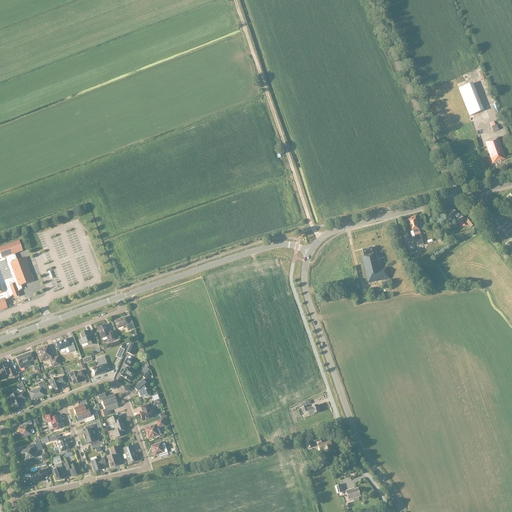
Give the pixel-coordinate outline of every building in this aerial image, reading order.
[(478,67),(476,61),(473,61),(472,59),(470,60),(472,69),(478,67)] [(458,89),(469,116),(483,110),(473,83),(458,89)] [(497,125),(495,126),(493,122),(489,123),(492,132),(498,130),(497,125)] [(489,141),(485,143),(492,163),(505,159),(498,138),(489,141)] [(455,208),(446,215),(451,221),(455,217),(457,219),(456,220),(459,224),(465,220),(462,215),(460,217),(458,215),(460,214),(455,208)] [(416,217),(407,219),(411,232),(413,232),(416,243),(417,247),(417,246),(423,245),(422,241),(421,238),(416,217)] [(470,228),(474,225),(470,218),(465,221),(470,228)] [(0,310),(7,308),(4,301),(21,289),(20,286),(33,281),(31,274),(29,275),(26,265),(27,264),(25,258),(16,261),(14,254),(24,250),(21,241),(0,248),(0,310)] [(372,248),(362,251),(364,256),(361,257),(368,284),(377,281),(377,280),(380,279),(380,281),(389,278),(387,268),(379,270),(376,257),(374,258),(372,248)] [(115,321),(114,321),(117,329),(125,326),(127,331),(134,328),(132,322),(128,323),(126,317),(118,320),(117,320),(115,321)] [(105,325),(97,328),(101,339),(106,337),(108,342),(115,340),(112,332),(108,334),(105,325)] [(88,346),(94,344),(89,331),(80,334),(82,339),(79,340),(80,345),(87,342),(88,346)] [(67,339),(56,343),(59,351),(67,348),(69,353),(75,350),(72,343),(69,344),(67,339)] [(132,355),(136,346),(129,343),(125,352),(132,355)] [(47,346),(36,350),(40,360),(44,359),(44,360),(49,358),(50,361),(52,367),(59,365),(56,358),(52,360),(51,358),(52,358),(47,346)] [(30,353),(15,358),(18,366),(20,369),(30,366),(28,362),(32,361),(30,353)] [(125,368),(120,376),(129,382),(134,374),(128,370),(129,368),(133,363),(126,359),(123,364),(127,366),(125,368)] [(6,362),(0,364),(0,373),(1,377),(8,375),(9,378),(15,376),(12,369),(8,370),(6,362)] [(93,377),(105,372),(102,365),(91,370),(92,373),(91,373),(92,376),(93,376),(93,377)] [(70,383),(72,382),(73,385),(80,382),(79,379),(84,377),(82,371),(77,373),(76,372),(69,375),(70,377),(68,378),(68,379),(69,382),(70,383)] [(48,381),(53,392),(60,389),(59,386),(65,384),(63,376),(56,379),(56,378),(48,381)] [(142,380),(134,389),(137,392),(137,391),(139,398),(144,396),(144,398),(148,396),(147,392),(146,392),(145,390),(145,389),(143,386),(146,383),(142,380)] [(39,389),(29,392),(32,400),(44,395),(42,390),(45,389),(42,382),(37,384),(39,389)] [(16,394),(9,396),(10,400),(10,401),(11,403),(12,403),(13,407),(20,404),(19,401),(25,399),(23,393),(16,395),(16,394)] [(101,400),(103,406),(115,401),(113,395),(105,398),(104,394),(97,396),(99,401),(101,400)] [(73,408),(76,415),(88,411),(85,412),(84,408),(87,407),(85,400),(78,403),(79,406),(73,408)] [(118,408),(115,401),(103,406),(104,410),(102,411),(104,417),(110,414),(109,411),(118,408)] [(147,405),(140,408),(142,413),(139,414),(142,421),(152,418),(149,410),(148,411),(147,405)] [(306,406),(301,408),(303,413),(308,412),(309,416),(320,412),(317,405),(307,409),(306,406)] [(89,415),(88,411),(76,415),(78,422),(83,420),(85,423),(94,420),(93,415),(91,416),(89,415)] [(51,414),(44,416),(47,423),(50,422),(53,431),(61,428),(57,416),(52,418),(51,414)] [(112,425),(114,428),(123,425),(121,419),(116,421),(114,417),(107,419),(110,426),(112,425)] [(24,426),(18,429),(21,438),(30,435),(30,434),(34,433),(32,429),(29,430),(27,426),(31,425),(30,420),(23,423),(24,426)] [(154,426),(144,429),(148,439),(154,437),(154,438),(159,436),(157,432),(155,429),(157,428),(164,426),(161,420),(155,422),(156,425),(154,426)] [(82,432),(84,438),(92,435),(96,434),(95,431),(94,431),(92,425),(86,428),(87,431),(82,432)] [(125,431),(123,425),(114,428),(115,431),(112,432),(114,439),(121,436),(120,433),(125,431)] [(98,443),(96,438),(96,437),(97,437),(96,434),(92,435),(84,438),(86,444),(91,443),(92,446),(98,443)] [(58,435),(49,438),(51,442),(56,440),(60,452),(68,449),(67,445),(66,442),(64,437),(59,439),(58,435)] [(321,440),(316,442),(320,451),(324,449),(326,453),(332,451),(330,447),(332,446),(330,441),(322,444),(322,443),(321,440)] [(159,454),(161,458),(168,456),(166,449),(164,444),(161,444),(160,443),(150,446),(154,456),(159,454)] [(32,445),(24,448),(25,451),(22,452),(22,453),(20,453),(22,457),(23,456),(23,457),(23,458),(23,459),(24,460),(24,461),(25,460),(26,462),(30,461),(29,459),(33,458),(31,453),(34,452),(32,445)] [(131,446),(123,449),(128,464),(136,461),(134,457),(132,452),(133,452),(131,446)] [(112,456),(107,458),(110,468),(118,465),(114,455),(118,454),(116,447),(109,449),(112,456)] [(98,459),(90,462),(94,472),(101,469),(100,467),(105,465),(103,459),(98,460),(98,459)] [(70,462),(63,464),(66,471),(69,470),(72,477),(79,475),(76,464),(71,466),(70,462)] [(54,466),(56,469),(52,471),(55,481),(62,479),(59,472),(63,470),(60,464),(54,466)] [(25,485),(23,486),(25,490),(29,488),(29,487),(32,486),(32,484),(34,483),(35,484),(42,481),(41,479),(47,477),(45,470),(38,472),(39,473),(32,476),(33,478),(31,478),(30,474),(24,475),(25,479),(24,479),(24,483),(24,484),(25,485)] [(341,484),(334,486),(337,494),(343,492),(341,484)] [(346,491),(348,501),(353,499),(354,501),(355,502),(359,501),(359,500),(358,497),(360,497),(358,489),(351,491),(351,490),(346,491)]
